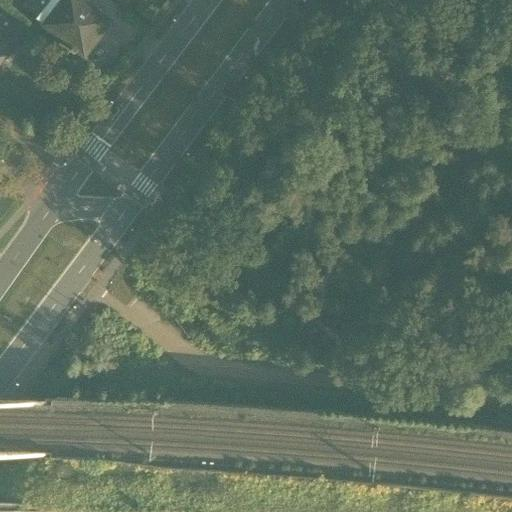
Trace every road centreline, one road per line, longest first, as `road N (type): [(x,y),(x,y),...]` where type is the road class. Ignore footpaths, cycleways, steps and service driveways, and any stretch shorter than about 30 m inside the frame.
road 1 (primary): [(123,210),(287,0)]
road 2 (primary): [(208,0),(56,203)]
road 3 (primary): [(0,376),(123,210)]
